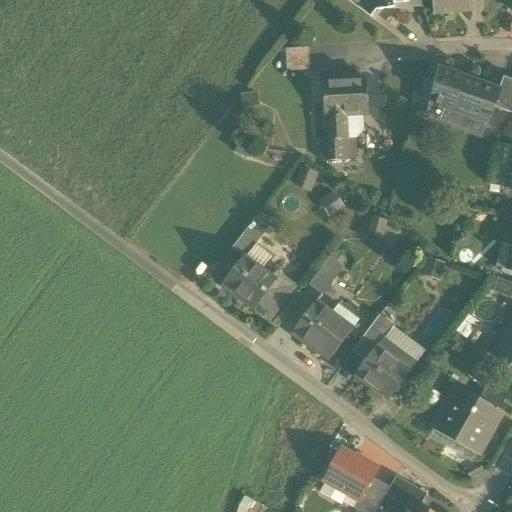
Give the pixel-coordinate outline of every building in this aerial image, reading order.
[(374,0),(375,11),(393,10),(393,5),(409,4),(409,3),(408,0),(374,0)] [(469,11),(467,0),(432,0),(434,14),(469,11)] [(285,50),(285,73),(309,73),(309,49),(285,50)] [(426,114),(440,119),(446,102),(453,105),(463,78),(437,69),(426,114)] [(493,108),(511,114),(511,111),(511,80),(502,77),(498,90),(499,91),(493,108)] [(451,111),(487,123),(493,108),(499,91),(498,90),(463,78),(453,105),(451,111)] [(322,82),(323,117),(346,115),(367,114),(365,80),(322,82)] [(446,102),(440,119),(438,125),(481,140),(487,123),(451,111),(453,105),(446,102)] [(325,139),(325,141),(347,140),(346,118),(346,115),(323,117),(325,139)] [(363,117),(346,118),(347,140),(357,140),(364,131),(363,117)] [(319,139),(320,162),(348,161),(347,140),(325,141),(325,139),(319,139)] [(511,152),(503,190),(511,192),(511,152)] [(293,186),(310,191),(315,172),(298,167),(293,186)] [(318,203),(328,216),(341,205),(331,193),(318,203)] [(370,216),(364,234),(380,239),(386,221),(370,216)] [(247,255),(248,255),(255,246),(270,227),(256,217),(235,245),(247,255)] [(247,255),(244,259),(260,272),(271,258),(255,246),(248,255),(247,255)] [(309,287),(322,297),(343,268),(330,258),(309,287)] [(253,309),(254,308),(274,282),(272,281),(260,272),(244,259),(224,285),(239,296),(238,297),(253,309)] [(438,278),(441,262),(425,259),(422,274),(438,278)] [(275,276),(272,281),(274,282),(254,308),(268,319),(292,289),(275,276)] [(490,290),(509,299),(511,292),(511,284),(497,277),(490,290)] [(308,345),(330,361),(352,332),(314,304),(291,335),(307,347),(308,345)] [(366,355),(370,357),(376,349),(377,349),(391,331),(393,328),(378,317),(356,347),(366,355)] [(511,325),(493,359),(511,370),(511,368),(511,325)] [(423,354),(391,331),(377,349),(381,352),(387,344),(415,365),(423,354)] [(387,344),(381,352),(409,373),(415,365),(387,344)] [(376,349),(370,357),(366,362),(356,377),(388,401),(409,373),(381,352),(377,349),(376,349)] [(475,398),(498,411),(505,401),(483,385),(475,398)] [(456,388),(441,413),(450,418),(464,392),(456,388)] [(475,398),(464,392),(450,418),(441,413),(432,430),(477,456),(501,413),(498,411),(475,398)] [(357,501),(358,502),(372,478),(376,471),(341,451),(324,482),(357,501)] [(395,477),(389,488),(385,496),(408,509),(410,504),(419,509),(427,495),(395,477)] [(357,511),(375,511),(385,496),(389,488),(372,478),(358,502),(357,501),(353,509),(357,511)]
